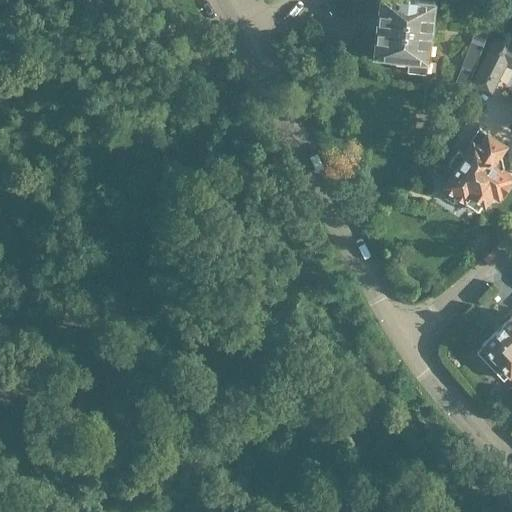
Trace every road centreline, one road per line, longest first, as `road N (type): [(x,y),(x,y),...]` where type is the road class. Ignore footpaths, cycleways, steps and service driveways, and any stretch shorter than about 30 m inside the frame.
road 1 (residential): [(401,342),(231,18)]
road 2 (residential): [(511,466),(455,412),(401,342)]
road 3 (residential): [(511,248),(401,342)]
